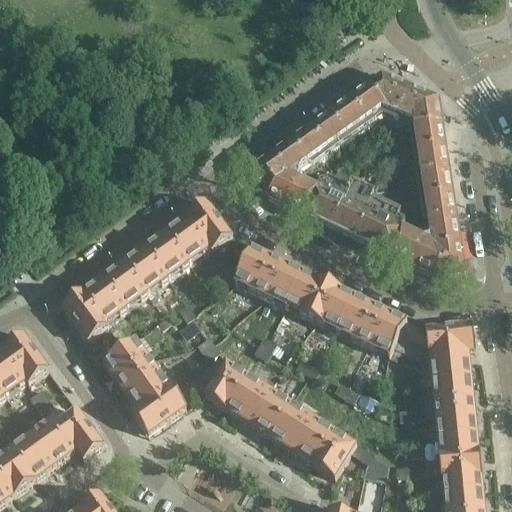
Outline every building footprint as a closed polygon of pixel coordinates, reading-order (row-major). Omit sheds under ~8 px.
[(398,122),(410,93),(382,81),(370,90),(384,110),(382,116),(398,122)] [(382,116),(384,110),(370,90),(341,111),(357,134),(356,135),(360,140),(371,132),(367,127),(382,116)] [(442,129),(438,105),(410,93),(398,122),(414,129),(414,134),(442,129)] [(338,147),(356,135),(357,134),(341,111),(311,132),(332,161),(342,153),(338,147)] [(448,165),(442,129),(414,134),(417,149),(420,169),(448,165)] [(302,174),(318,162),(322,167),(332,161),(311,132),(250,177),(268,203),(284,210),(296,185),(296,180),(302,174)] [(382,150),(377,143),(369,149),(374,156),(382,150)] [(374,156),(369,149),(361,155),(366,162),(374,156)] [(401,172),(399,160),(390,161),(392,173),(401,172)] [(453,200),(448,165),(420,169),(425,205),(453,200)] [(344,178),(339,170),(329,177),(335,185),(344,178)] [(408,226),(400,222),(371,208),(375,200),(352,190),(349,198),(319,184),(315,194),(303,219),(382,257),(381,259),(390,263),(391,261),(390,261),(402,235),(403,236),(408,226)] [(303,219),(315,194),(296,185),(284,210),(303,219)] [(0,221),(1,221),(2,221),(3,220),(4,220),(5,219),(6,218),(7,217),(8,216),(9,215),(9,214),(10,213),(10,212),(11,211),(11,210),(11,209),(12,207),(12,206),(12,205),(12,204),(11,203),(11,202),(11,201),(11,200),(10,198),(10,197),(9,196),(8,196),(8,195),(7,194),(6,193),(5,192),(4,192),(3,191),(2,191),(1,190),(0,190),(0,189),(0,221)] [(459,238),(453,200),(425,205),(429,226),(431,228),(433,238),(440,241),(459,238)] [(233,243),(207,208),(187,223),(211,256),(213,259),(233,243)] [(211,256),(187,223),(167,237),(188,266),(201,257),(204,261),(211,256)] [(441,283),(437,253),(430,245),(425,246),(403,236),(402,235),(390,261),(391,261),(438,283),(441,283)] [(188,266),(167,237),(146,252),(167,281),(180,272),(183,276),(191,270),(188,266)] [(465,279),(459,238),(440,241),(433,238),(430,245),(437,253),(441,283),(465,279)] [(170,286),(167,281),(146,252),(125,268),(146,296),(159,287),(162,291),(170,286)] [(289,309),(304,277),(253,253),(243,273),(239,282),(238,285),(250,290),(252,295),(251,297),(265,304),(275,308),(276,306),(281,305),(289,309)] [(146,296),(125,268),(105,283),(125,311),(138,302),(141,306),(149,301),(146,296)] [(239,282),(243,273),(236,269),(232,278),(239,282)] [(342,334),(356,302),(304,277),(289,309),(301,315),(304,319),(303,321),(318,329),(326,332),(327,330),(332,329),(342,334)] [(235,291),(238,285),(239,282),(232,278),(227,287),(235,291)] [(125,311),(105,283),(84,298),(105,326),(118,317),(121,321),(129,316),(125,311)] [(110,333),(105,326),(84,298),(63,313),(73,326),(73,327),(79,335),(89,348),(110,333)] [(392,357),(407,326),(356,302),(342,334),(351,338),(353,343),(352,345),(377,356),(378,354),(383,353),(392,357)] [(183,322),(192,315),(188,308),(178,315),(183,322)] [(188,328),(197,321),(192,315),(183,322),(188,328)] [(172,329),(167,322),(158,329),(162,336),(172,329)] [(243,340),(250,329),(243,325),(236,336),(243,340)] [(476,359),(473,336),(473,330),(467,331),(427,335),(407,326),(392,357),(389,364),(397,367),(401,358),(422,364),(429,363),(430,365),(470,361),(470,359),(476,359)] [(50,376),(40,363),(41,362),(35,354),(34,354),(24,340),(4,355),(28,388),(30,391),(50,376)] [(222,358),(219,354),(210,342),(197,351),(209,367),(222,358)] [(267,355),(272,346),(265,342),(260,350),(267,355)] [(273,358),(278,350),(272,346),(267,355),(273,358)] [(123,356),(131,351),(128,347),(120,352),(123,356)] [(261,363),(267,355),(260,350),(254,359),(261,363)] [(121,393),(154,370),(146,359),(144,360),(137,360),(131,351),(123,356),(115,362),(104,370),(121,393)] [(115,362),(123,356),(120,352),(112,358),(115,362)] [(28,388),(4,355),(0,358),(0,393),(4,399),(17,389),(20,394),(28,388)] [(268,367),(273,359),(273,358),(267,355),(261,363),(268,367)] [(473,387),(471,367),(470,361),(430,365),(430,371),(432,371),(435,373),(437,390),(473,387)] [(302,378),(308,368),(302,364),(296,374),(302,378)] [(228,416),(246,387),(233,379),(236,374),(227,368),(205,402),(228,416)] [(309,382),(315,372),(308,368),(302,378),(309,382)] [(164,397),(158,389),(160,382),(162,381),(154,370),(121,393),(138,416),(164,397)] [(315,385),(321,376),(315,372),(309,382),(315,385)] [(249,430),(271,396),(262,390),(259,396),(246,387),(228,416),(249,430)] [(476,417),(474,399),(473,387),(437,390),(437,399),(435,402),(433,402),(435,421),(476,417)] [(341,401),(347,392),(341,388),(335,397),(341,401)] [(149,442),(187,415),(171,392),(164,397),(138,416),(133,419),(149,442)] [(347,405),(353,396),(347,392),(341,401),(347,405)] [(48,402),(42,394),(36,399),(42,407),(48,402)] [(271,444),(289,415),(276,407),(279,401),(271,396),(249,430),(271,444)] [(354,409),(360,400),(353,396),(347,405),(354,409)] [(42,407),(36,399),(29,403),(35,411),(42,407)] [(54,410),(50,406),(48,402),(42,407),(47,415),(54,410)] [(47,415),(42,407),(35,411),(41,419),(47,415)] [(372,424),(374,417),(366,414),(364,421),(372,424)] [(416,426),(415,414),(407,415),(408,427),(416,426)] [(292,458),(314,424),(306,418),(302,424),(289,415),(271,444),(292,458)] [(408,427),(407,415),(399,416),(400,428),(408,427)] [(105,452),(95,438),(96,438),(90,430),(89,430),(79,417),(58,432),(77,458),(84,467),(105,452)] [(478,442),(477,426),(476,417),(435,421),(436,431),(438,431),(441,433),(442,446),(478,442)] [(313,471),(332,442),(319,434),(322,429),(314,424),(292,458),(313,471)] [(77,458),(58,432),(54,426),(46,432),(49,435),(36,444),(56,473),(77,458)] [(11,439),(6,431),(0,434),(0,436),(5,444),(11,439)] [(56,473),(36,444),(33,441),(25,447),(28,450),(16,459),(36,487),(56,473)] [(335,485),(352,459),(357,451),(348,445),(344,450),(332,442),(313,471),(335,485)] [(484,498),(480,456),(478,442),(442,446),(443,454),(441,457),(439,457),(442,487),(444,487),(447,489),(448,502),(484,498)] [(358,463),(363,455),(357,451),(352,459),(358,463)] [(36,487),(16,459),(13,455),(5,461),(8,465),(0,470),(0,480),(16,502),(36,487)] [(364,467),(369,459),(363,455),(358,463),(364,467)] [(370,471),(375,463),(369,459),(364,467),(370,471)] [(391,473),(375,463),(370,471),(389,483),(391,473)] [(419,482),(418,470),(396,473),(397,484),(401,484),(410,483),(419,482)] [(0,511),(1,511),(16,502),(0,480),(0,511)] [(414,506),(410,483),(401,484),(405,504),(414,506)] [(485,511),(484,498),(448,502),(449,511),(448,511),(485,511)] [(110,511),(101,499),(83,511),(110,511)]
